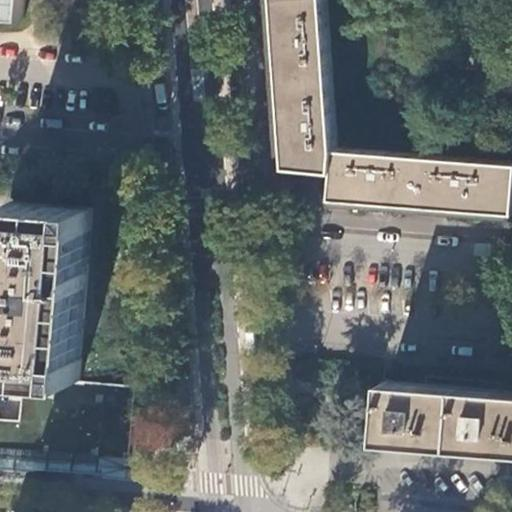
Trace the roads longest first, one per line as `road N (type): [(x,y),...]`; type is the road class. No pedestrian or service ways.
road 1 (secondary): [(246,511),(227,283),(209,254)]
road 2 (secondary): [(209,254),(198,282),(213,508)]
road 3 (unclassified): [(195,121),(110,142),(0,133)]
road 4 (secondary): [(209,254),(195,121)]
road 5 (secondary): [(195,121),(186,0)]
